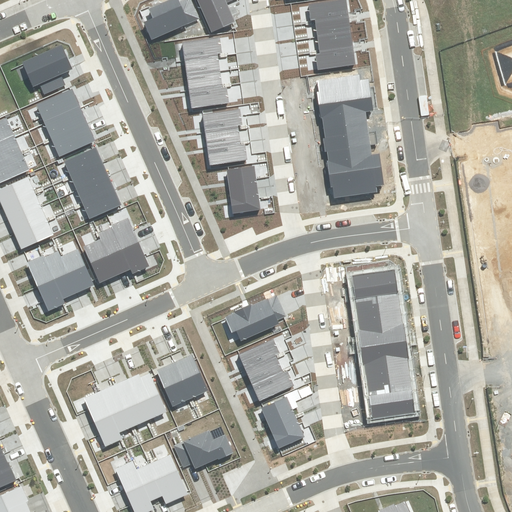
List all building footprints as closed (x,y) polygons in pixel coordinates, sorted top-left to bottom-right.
[(154,18),(144,22),(152,39),(200,19),(191,0),(181,0),(179,1),(179,0),(167,0),(149,8),(154,18)] [(197,0),(211,32),(235,22),(227,2),(231,0),(197,0)] [(339,0),(308,4),(311,20),(315,20),(315,22),(349,17),(349,15),(346,0),(339,0)] [(349,20),(349,17),(315,22),(317,37),(351,32),(349,20)] [(317,37),(319,52),(353,47),(353,44),(351,32),(317,37)] [(184,57),(185,59),(218,55),(218,53),(222,52),(220,37),(182,42),(184,57)] [(40,84),(44,94),(64,85),(66,85),(61,74),(72,69),(70,64),(62,45),(22,62),(33,87),(40,84)] [(318,70),(356,65),(353,50),(353,47),(319,52),(320,53),(315,54),(318,70)] [(187,75),(220,71),(218,55),(185,59),(185,64),(187,75)] [(189,90),(222,85),(220,71),(187,75),(188,87),(189,90)] [(319,92),(317,92),(318,101),(318,104),(371,97),(369,84),(368,79),(361,80),(360,75),(317,80),(319,92)] [(191,108),(229,103),(227,87),(222,88),(222,85),(189,90),(189,93),(191,108)] [(36,105),(44,122),(80,106),(78,103),(72,89),(71,90),(36,105)] [(324,128),(367,122),(366,114),(366,112),(373,111),(371,97),(318,104),(319,107),(320,118),(323,118),(324,128)] [(51,139),(87,123),(82,111),(80,106),(44,122),(51,139)] [(205,128),(205,131),(238,127),(238,125),(242,125),(240,110),(203,114),(205,128)] [(0,141),(14,135),(7,118),(0,120),(0,141)] [(327,151),(370,146),(368,130),(367,122),(324,128),(325,137),(323,138),(324,148),(325,152),(327,151)] [(59,156),(95,141),(94,138),(87,123),(51,139),(59,156)] [(207,146),(240,142),(238,127),(205,131),(206,136),(207,146)] [(0,161),(22,152),(14,135),(0,141),(0,161)] [(209,165),(247,160),(245,144),(241,144),(240,142),(207,146),(207,151),(209,165)] [(329,174),(381,167),(379,154),(372,155),(371,152),(370,146),(327,151),(328,160),(327,161),(328,172),(329,174)] [(96,147),(64,161),(71,176),(102,162),(101,159),(96,147)] [(0,183),(29,171),(22,152),(0,161),(0,183)] [(71,176),(77,190),(109,177),(104,166),(102,162),(71,176)] [(229,184),(230,192),(258,188),(255,166),(227,170),(229,184)] [(377,186),(384,185),(383,181),(381,167),(329,174),(329,176),(330,187),(332,187),(334,198),(377,192),(377,186)] [(1,189),(0,189),(0,200),(2,206),(35,192),(28,177),(1,189)] [(77,190),(83,204),(115,190),(113,187),(109,177),(77,190)] [(258,188),(230,192),(231,200),(232,213),(260,210),(258,188)] [(83,204),(89,219),(121,205),(116,193),(115,190),(83,204)] [(8,220),(41,206),(35,192),(2,206),(8,220)] [(14,234),(47,220),(41,206),(8,220),(14,234)] [(129,218),(112,225),(113,227),(122,249),(139,242),(134,231),(134,230),(129,218)] [(21,249),(54,235),(47,220),(14,234),(21,249)] [(127,271),(130,270),(122,249),(113,227),(98,233),(101,239),(116,276),(127,271)] [(101,239),(83,246),(97,279),(99,283),(104,281),(116,276),(101,239)] [(132,274),(149,267),(144,255),(143,252),(139,242),(122,249),(130,270),(132,274)] [(92,281),(78,249),(61,256),(77,293),(91,287),(94,285),(92,281)] [(61,256),(58,251),(45,257),(54,279),(63,299),(66,298),(77,293),(61,256)] [(27,262),(37,286),(54,279),(45,257),(44,255),(29,262),(27,262)] [(362,379),(369,420),(416,412),(412,388),(409,368),(406,348),(399,305),(396,287),(393,269),(346,277),(352,316),(355,334),(359,361),(362,379)] [(48,311),(65,303),(63,299),(54,279),(37,286),(44,301),(48,311)] [(235,313),(225,317),(232,333),(236,331),(241,341),(280,324),(278,320),(284,317),(286,316),(277,295),(251,306),(250,304),(246,306),(234,311),(235,313)] [(274,339),(239,354),(245,368),(276,355),(279,353),(274,339)] [(191,399),(208,391),(194,360),(192,355),(174,363),(191,399)] [(252,386),(283,372),(282,370),(277,357),(276,355),(245,368),(252,386)] [(158,374),(173,407),(191,399),(174,363),(156,371),(158,374)] [(260,400),(294,386),(288,371),(283,372),(252,386),(259,401),(260,400)] [(146,421),(166,412),(151,377),(149,373),(140,377),(139,374),(128,379),(146,421)] [(133,427),(146,421),(128,379),(114,385),(133,427)] [(119,433),(133,427),(114,385),(101,391),(112,415),(119,433)] [(89,410),(95,423),(112,415),(101,391),(84,398),(89,410)] [(263,407),(261,408),(270,428),(296,417),(287,397),(263,407)] [(112,415),(95,423),(100,435),(105,447),(123,440),(119,433),(112,415)] [(296,417),(270,428),(279,448),(305,437),(299,424),(296,417)] [(193,464),(195,469),(205,464),(218,459),(219,460),(234,454),(225,434),(213,440),(209,430),(173,446),(182,466),(183,468),(193,464)] [(0,487),(16,481),(4,453),(0,455),(0,487)] [(166,504),(188,494),(187,491),(171,455),(149,464),(163,496),(166,504)] [(120,480),(126,493),(143,485),(137,470),(133,461),(132,461),(115,469),(120,480)] [(150,501),(163,496),(149,464),(137,470),(143,485),(150,501)] [(148,511),(153,510),(154,509),(150,501),(143,485),(126,493),(131,505),(134,511),(148,511)] [(0,511),(30,511),(26,502),(29,501),(22,486),(0,495),(0,511)] [(409,511),(405,502),(395,506),(394,504),(378,511),(409,511)]
